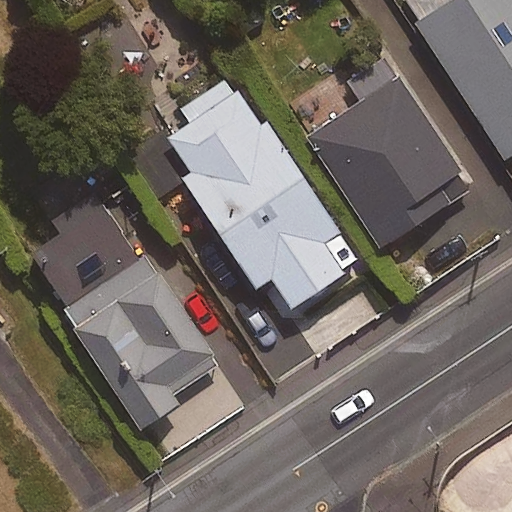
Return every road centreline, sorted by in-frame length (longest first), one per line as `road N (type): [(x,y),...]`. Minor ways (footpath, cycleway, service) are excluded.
road 1 (tertiary): [(194,511),(511,304)]
road 2 (tertiary): [(511,359),(278,511)]
